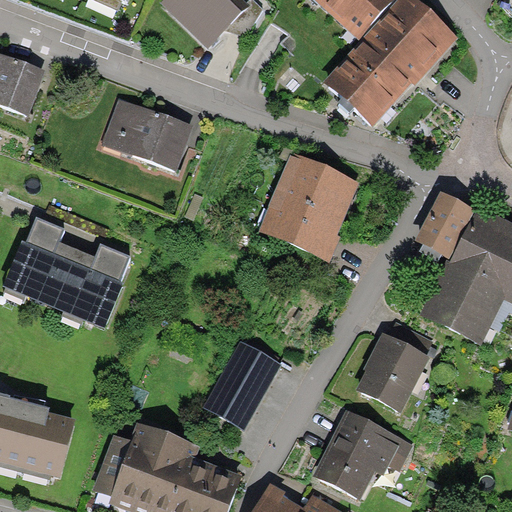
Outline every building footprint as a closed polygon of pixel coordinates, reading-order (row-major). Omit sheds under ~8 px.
[(91,0),(119,12),(124,2),(126,3),(127,0),(91,0)] [(227,27),(240,14),(225,0),(165,0),(161,5),(205,49),(227,27)] [(317,0),(363,41),(324,85),(373,129),(414,83),(417,86),(459,39),(415,0),(317,0)] [(40,73),(0,59),(0,110),(25,118),(40,73)] [(187,128),(115,104),(100,148),(173,171),(187,128)] [(357,186),(289,157),(257,235),(325,264),(357,186)] [(451,262),(476,213),(440,195),(415,244),(422,247),(418,254),(438,265),(442,258),(448,260),(451,262)] [(451,262),(448,260),(419,318),(482,349),(505,303),(511,305),(511,224),(479,207),(476,213),(451,262)] [(0,291),(99,331),(127,262),(98,250),(93,261),(58,246),(63,234),(34,222),(25,246),(18,243),(0,289),(0,291)] [(426,360),(380,337),(353,392),(398,415),(426,360)] [(277,368),(238,345),(201,410),(240,433),(277,368)] [(0,478),(45,490),(62,425),(44,421),(48,407),(4,395),(1,405),(0,404),(0,478)] [(324,451),(371,474),(379,478),(385,467),(397,473),(410,447),(342,414),(324,451)] [(88,496),(133,511),(223,511),(236,479),(190,462),(195,450),(133,428),(127,444),(109,438),(88,496)] [(358,502),(371,474),(324,451),(310,479),(358,502)] [(300,511),(268,493),(256,511),(333,511),(308,498),(300,511)]
